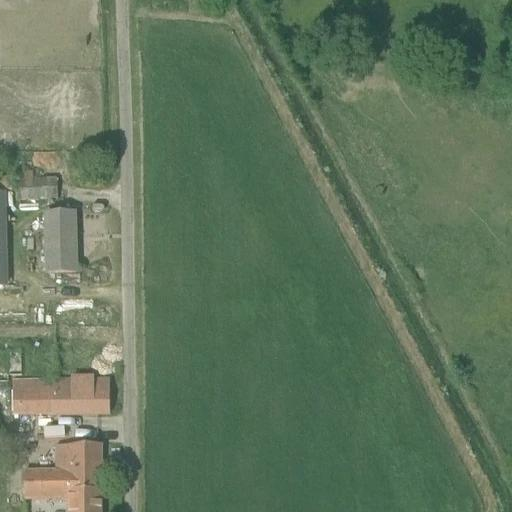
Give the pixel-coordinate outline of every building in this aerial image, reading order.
[(34,174),(17,174),(16,202),(58,200),(58,180),(34,181),(34,174)] [(77,274),(75,215),(46,216),(48,275),(77,274)] [(4,289),(4,259),(0,258),(0,317),(26,317),(26,289),(4,289)] [(13,416),(109,415),(109,382),(13,383),(13,416)] [(68,511),(101,511),(102,447),(57,448),(57,472),(25,472),(25,502),(69,501),(68,511)]
